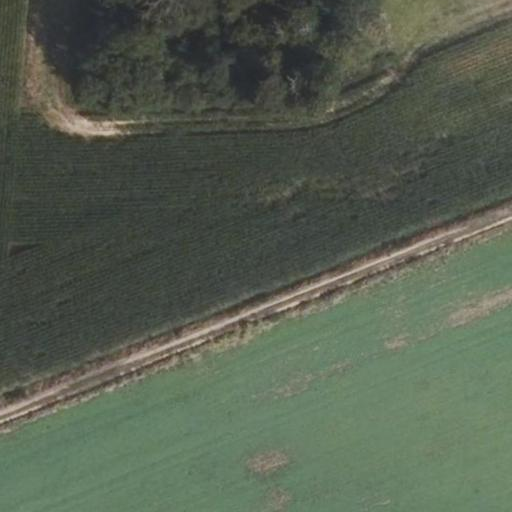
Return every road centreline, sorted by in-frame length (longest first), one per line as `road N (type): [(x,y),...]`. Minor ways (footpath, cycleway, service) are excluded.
road 1 (track): [(511,214),(0,417)]
road 2 (track): [(54,396),(103,0)]
